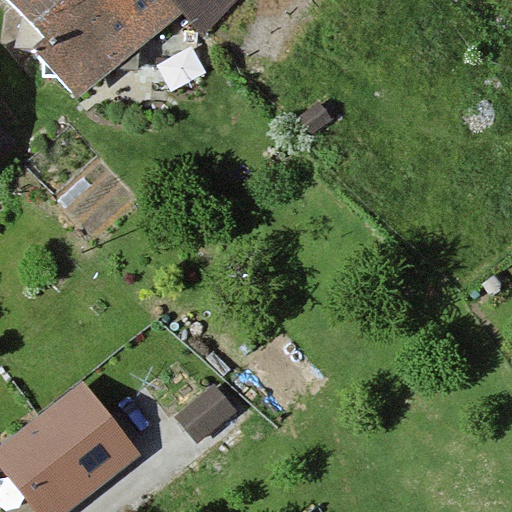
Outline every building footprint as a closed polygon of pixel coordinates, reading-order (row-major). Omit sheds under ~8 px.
[(0,0),(0,1),(81,102),(184,20),(202,34),(235,0),(0,0)] [(321,106),(302,119),(314,136),(332,123),(321,106)] [(285,336),(249,367),(286,409),(321,378),(285,336)] [(215,390),(176,421),(196,445),(234,414),(215,390)] [(82,392),(0,455),(0,467),(35,511),(65,511),(134,458),(82,392)]
